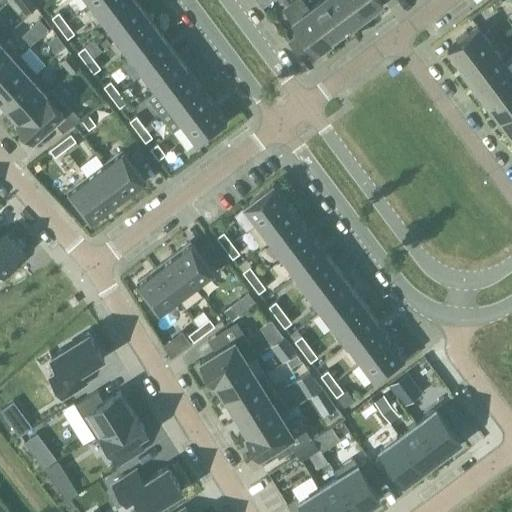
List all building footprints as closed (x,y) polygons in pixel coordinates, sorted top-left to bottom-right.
[(96,0),(91,4),(104,21),(132,0),(96,0)] [(136,0),(132,0),(104,21),(117,38),(148,16),(143,10),(144,9),(144,8),(143,9),(136,0)] [(310,9),(303,0),(294,0),(283,9),(315,52),(333,39),(310,9)] [(349,27),(328,0),(321,0),(310,9),(333,39),(349,27)] [(365,15),(354,0),(328,0),(349,27),(366,15),(365,15)] [(354,0),(365,15),(383,2),(381,0),(354,0)] [(60,28),(67,22),(59,12),(52,17),(60,28)] [(148,16),(117,38),(130,56),(161,33),(153,22),(154,22),(153,21),(152,22),(148,16)] [(39,19),(30,27),(39,37),(48,29),(39,19)] [(67,22),(60,28),(67,38),(75,33),(67,22)] [(447,49),(461,67),(491,44),(478,26),(447,49)] [(161,33),(130,56),(143,73),(174,50),(169,44),(170,44),(169,43),(161,33)] [(47,41),(55,53),(65,46),(56,34),(47,41)] [(0,71),(14,58),(0,42),(0,71)] [(461,67),(474,85),(504,62),(491,44),(461,67)] [(78,52),(86,62),(93,57),(85,46),(78,52)] [(174,50),(143,73),(156,90),(187,67),(179,57),(179,56),(178,56),(174,50)] [(80,65),(70,52),(60,62),(71,74),(80,65)] [(37,73),(20,53),(14,58),(0,71),(0,99),(3,103),(32,77),(37,73)] [(100,68),(93,57),(86,62),(93,73),(100,68)] [(474,85),(487,102),(511,82),(511,72),(504,62),(474,85)] [(187,67),(156,90),(169,108),(200,85),(192,74),(192,73),(191,74),(189,70),(189,69),(188,69),(187,67)] [(46,94),(32,77),(3,103),(18,119),(46,94)] [(104,86),(111,97),(119,92),(111,81),(104,86)] [(486,102),(511,135),(511,82),(487,102),(486,102)] [(200,85),(169,108),(182,125),(213,102),(205,91),(205,90),(204,91),(202,88),(202,87),(202,86),(201,87),(200,85)] [(68,107),(52,89),(46,94),(18,119),(16,121),(33,139),(53,121),(63,132),(81,118),(70,106),(68,107)] [(126,102),(119,92),(111,97),(119,107),(126,102)] [(213,102),(182,125),(196,143),(226,120),(218,109),(218,108),(217,108),(214,105),(215,104),(214,104),(213,102)] [(88,113),(81,119),(88,129),(96,124),(88,113)] [(129,121),(137,131),(144,126),(136,116),(129,121)] [(152,137),(144,126),(137,131),(145,142),(152,137)] [(60,142),(65,149),(76,141),(71,134),(60,142)] [(60,142),(50,150),(55,157),(65,149),(60,142)] [(150,149),(158,159),(165,154),(157,143),(150,149)] [(139,149),(129,156),(135,164),(145,157),(139,149)] [(122,150),(104,164),(126,194),(128,193),(129,193),(129,192),(132,189),(133,190),(133,189),(145,181),(122,150)] [(86,177),(109,207),(115,203),(116,202),(126,194),(104,164),(86,177)] [(109,207),(86,177),(68,190),(91,221),(102,212),(103,213),(103,212),(109,207)] [(256,224),(287,201),(285,199),(286,199),(285,198),(282,195),(283,195),(282,194),(273,183),(243,206),(256,224)] [(295,211),(287,201),(256,224),(269,241),(300,218),(298,216),(299,216),(298,215),(298,216),(295,212),(296,212),(295,211)] [(300,218),(269,241),(282,258),(313,235),(311,233),(312,233),(311,232),(311,233),(308,230),(309,229),(308,228),(308,229),(300,218)] [(0,276),(2,274),(4,276),(3,278),(4,279),(20,264),(19,263),(18,264),(16,262),(26,252),(25,251),(24,252),(6,232),(7,231),(6,229),(0,234),(0,276)] [(225,248),(232,242),(224,232),(217,237),(225,248)] [(282,258),(295,276),(326,253),(324,251),(325,250),(324,250),(321,247),(322,246),(321,246),(313,235),(282,258)] [(172,255),(195,286),(213,272),(190,242),(179,250),(178,250),(178,251),(175,253),(174,253),(174,254),(172,255)] [(240,253),(232,242),(225,248),(233,258),(240,253)] [(308,293),(339,270),(334,264),(335,263),(334,263),(326,253),(295,276),(308,293)] [(195,286),(172,255),(162,263),(161,263),(161,264),(155,268),(178,299),(195,286)] [(251,282),(254,280),(258,277),(250,266),(243,272),(251,282)] [(178,299),(155,268),(149,273),(149,272),(148,273),(137,282),(160,312),(178,299)] [(321,310),(352,287),(344,277),(345,276),(344,275),(343,276),(339,270),(308,293),(321,310)] [(258,277),(254,280),(251,282),(259,293),(266,288),(258,277)] [(321,310),(334,328),(365,305),(360,299),(361,298),(361,297),(360,298),(352,287),(321,310)] [(277,317),(284,311),(276,301),(269,306),(277,317)] [(232,320),(239,315),(231,304),(224,310),(232,320)] [(365,305),(334,328),(347,345),(378,322),(370,311),(371,311),(370,310),(369,311),(365,305)] [(292,322),(284,311),(277,317),(285,327),(292,322)] [(199,326),(204,333),(215,326),(209,319),(199,326)] [(240,349),(249,343),(236,322),(216,335),(223,347),(200,361),(213,382),(214,381),(247,361),(240,349)] [(360,362),(391,339),(383,329),(383,328),(382,328),(380,325),(380,324),(379,324),(378,322),(347,345),(360,362)] [(188,334),(193,341),(204,333),(199,326),(188,334)] [(178,329),(162,343),(172,354),(188,340),(178,329)] [(96,345),(88,332),(51,356),(60,371),(49,377),(62,398),(86,383),(79,372),(104,357),(96,345)] [(302,351),(309,346),(302,335),(295,341),(302,351)] [(269,345),(275,352),(288,342),(283,336),(271,344),(269,345)] [(391,339),(360,362),(374,380),(404,357),(396,346),(396,345),(395,345),(393,342),(393,341),(392,341),(391,339)] [(317,357),(309,346),(302,351),(310,362),(317,357)] [(287,360),(291,367),(301,361),(297,354),(287,360)] [(257,377),(247,361),(214,381),(225,398),(257,377)] [(320,375),(328,386),(335,381),(328,370),(320,375)] [(310,371),(297,379),(302,387),(316,379),(310,371)] [(396,392),(412,380),(406,372),(390,384),(396,392)] [(275,392),(263,374),(257,377),(225,398),(237,416),(275,392)] [(343,391),(335,381),(328,386),(336,396),(343,391)] [(314,402),(327,394),(323,388),(310,396),(314,402)] [(97,390),(75,404),(95,436),(114,424),(133,412),(120,391),(104,401),(97,390)] [(289,411),(277,391),(275,392),(237,416),(248,434),(280,414),(281,416),(289,411)] [(374,401),(382,412),(391,404),(383,394),(374,401)] [(426,414),(417,421),(430,437),(442,454),(451,447),(460,441),(448,424),(435,407),(426,414)] [(114,424),(95,436),(101,446),(108,457),(114,453),(117,458),(121,464),(132,457),(143,450),(139,444),(136,439),(141,436),(147,433),(140,422),(134,412),(133,412),(114,424)] [(19,436),(32,426),(22,414),(10,423),(19,436)] [(287,426),(281,416),(280,414),(248,434),(246,435),(259,456),(283,442),(289,451),(311,438),(299,419),(287,426)] [(408,428),(398,435),(411,452),(423,469),(424,468),(433,462),(442,455),(441,455),(442,454),(430,437),(417,421),(408,428)] [(389,442),(380,449),(392,466),(405,482),(414,475),(423,469),(411,452),(398,435),(389,442)] [(313,438),(294,449),(301,461),(320,449),(313,438)] [(44,443),(32,452),(43,468),(56,458),(44,443)] [(343,463),(333,470),(336,476),(338,475),(349,493),(360,511),(370,505),(380,499),(375,492),(371,485),(380,479),(374,469),(368,459),(358,465),(353,457),(343,463)] [(167,466),(144,480),(137,469),(114,483),(127,505),(138,499),(146,511),(182,490),(167,466)] [(327,482),(318,488),(323,497),(329,505),(333,511),(359,511),(360,511),(359,511),(360,511),(349,493),(338,475),(336,476),(327,482)] [(78,493),(70,479),(57,487),(67,500),(78,493)] [(296,496),(286,503),(292,511),(298,511),(304,508),(306,511),(333,511),(329,505),(323,497),(318,488),(308,494),(299,500),(296,496)]
